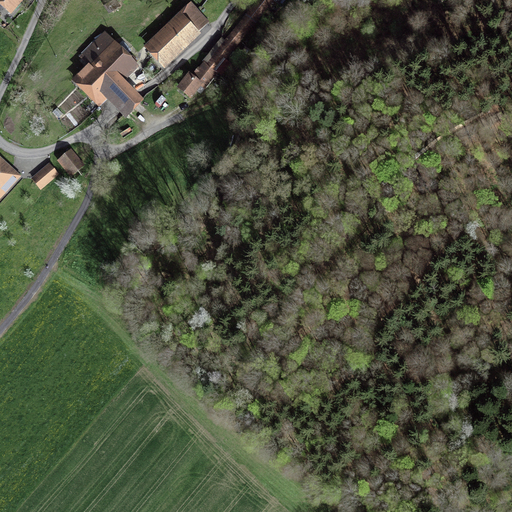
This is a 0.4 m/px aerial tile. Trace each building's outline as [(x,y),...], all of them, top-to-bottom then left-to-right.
[(0,0),(0,11),(3,14),(6,11),(11,15),(23,0),(0,0)] [(256,0),(224,41),(221,38),(202,61),(203,62),(218,74),(221,76),(231,64),(226,60),(273,1),(280,6),(284,0),(256,0)] [(201,34),(199,32),(209,22),(191,2),(143,48),(164,70),(201,34)] [(125,83),(140,67),(104,32),(80,57),(87,65),(71,81),(99,108),(106,101),(117,111),(118,113),(125,119),(144,100),(139,96),(138,95),(125,83)] [(218,74),(203,62),(192,75),(188,73),(176,88),(191,100),(197,92),(200,95),(204,90),(205,90),(218,74)] [(58,119),(63,114),(57,108),(52,113),(58,119)] [(85,165),(71,149),(57,161),(71,178),(85,165)] [(0,199),(21,176),(0,156),(0,199)] [(31,179),(40,190),(59,174),(49,163),(31,179)]
